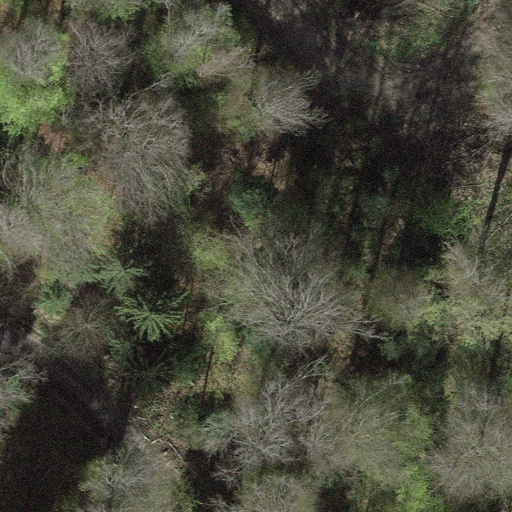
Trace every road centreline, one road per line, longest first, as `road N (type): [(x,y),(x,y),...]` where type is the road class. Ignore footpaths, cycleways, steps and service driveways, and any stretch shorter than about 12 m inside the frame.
road 1 (track): [(284,0),(330,62),(362,78),(403,81),(469,50),(504,0)]
road 2 (track): [(0,341),(57,370),(97,407),(176,511)]
